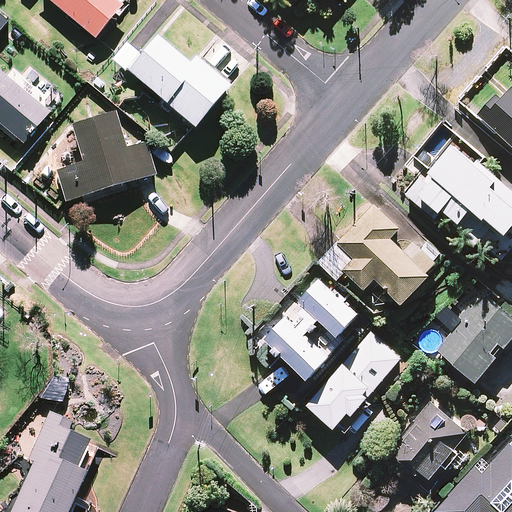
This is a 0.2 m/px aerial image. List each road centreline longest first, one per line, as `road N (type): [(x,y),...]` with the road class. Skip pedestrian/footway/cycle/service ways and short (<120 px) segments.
road 1 (residential): [(347,102),(194,273),(142,307)]
road 2 (residential): [(0,222),(84,289),(142,307)]
road 3 (residential): [(226,0),(347,102)]
road 4 (residential): [(178,404),(293,511)]
road 5 (residential): [(439,0),(347,102)]
